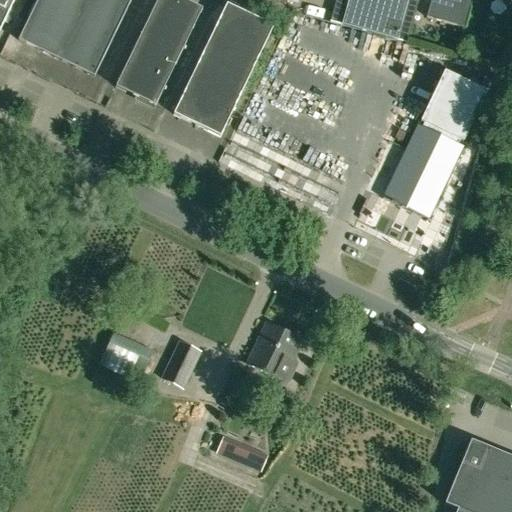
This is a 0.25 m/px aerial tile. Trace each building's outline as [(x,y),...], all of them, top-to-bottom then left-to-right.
[(0,0),(0,29),(14,0),(0,0)] [(37,0),(18,41),(40,51),(64,0),(37,0)] [(130,0),(64,0),(40,51),(58,60),(93,77),(130,0)] [(157,0),(115,88),(155,107),(202,10),(181,0),(157,0)] [(349,0),(342,27),(397,42),(408,0),(349,0)] [(496,0),(505,3),(508,0),(430,0),(426,18),(465,29),(472,0),(496,0)] [(226,5),(173,115),(220,138),(273,28),(226,5)] [(462,147),(457,145),(459,141),(463,143),(487,93),(444,72),(420,122),(424,124),(422,128),(418,126),(383,199),(428,220),(462,147)] [(469,130),(481,136),(490,117),(491,115),(490,115),(479,109),(469,130)] [(297,364),(291,361),(301,341),(266,324),(247,365),(281,381),(287,384),(297,364)] [(113,335),(99,364),(139,382),(153,353),(113,335)] [(199,353),(180,344),(162,380),(182,389),(199,353)] [(113,373),(99,366),(93,379),(91,382),(96,385),(107,389),(113,376),(114,373),(113,373)] [(223,439),(222,439),(216,454),(231,460),(237,445),(223,439)] [(511,511),(511,458),(470,441),(444,504),(457,509),(455,511),(511,511)] [(252,451),(246,466),(261,472),(267,457),(252,451)]
